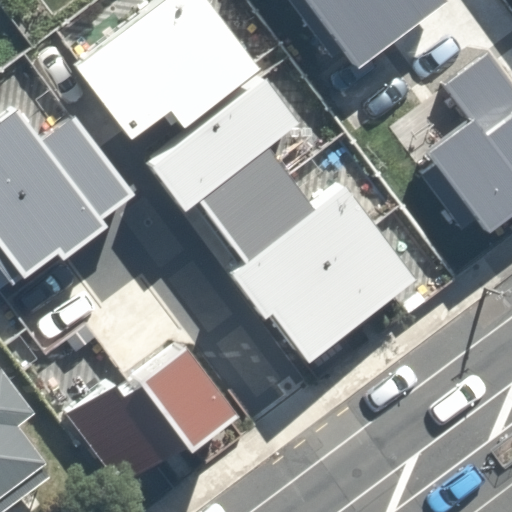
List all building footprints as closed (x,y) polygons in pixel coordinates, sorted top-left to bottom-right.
[(233,262),(218,272),(253,318),(259,313),(296,362),(407,280),(336,185),(305,209),(258,146),(289,123),(197,0),(153,0),(67,66),(120,139),(159,110),(177,135),(139,165),(172,211),(186,200),(233,262)] [(511,214),(511,100),(436,0),(287,0),(278,7),(463,252),(511,214)] [(511,0),(500,0),(511,16),(511,0)] [(11,108),(0,116),(0,283),(2,285),(46,252),(52,260),(98,225),(92,217),(123,195),(66,116),(32,140),(11,108)] [(103,379),(58,411),(113,487),(171,445),(175,450),(225,414),(173,341),(120,379),(124,385),(113,392),(103,379)] [(0,474),(35,449),(13,418),(31,405),(0,360),(0,511),(12,511),(0,494),(0,474)]
